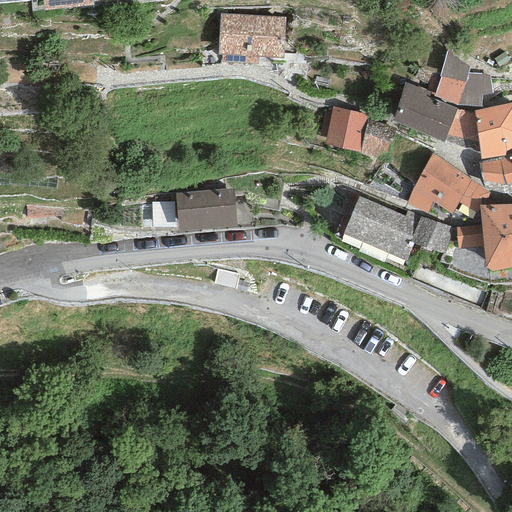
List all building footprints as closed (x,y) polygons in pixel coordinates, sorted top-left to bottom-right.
[(41,0),(43,11),(91,6),(92,7),(127,3),(126,0),(41,0)] [(285,18),(219,14),(217,55),(221,55),(220,62),(258,64),(258,57),(283,58),(285,18)] [(292,25),(292,41),(333,42),(333,26),(292,25)] [(440,77),(435,94),(434,96),(456,106),(481,107),(482,95),(492,93),(489,76),(482,74),(467,73),(469,68),(446,51),(439,77),(440,77)] [(504,53),(493,59),(498,68),(509,61),(504,53)] [(444,141),(456,109),(432,99),(434,96),(435,94),(405,82),(392,121),(444,144),(444,141)] [(94,91),(64,89),(64,99),(94,100),(94,91)] [(511,102),(473,111),(473,115),(479,153),(480,158),(480,160),(505,156),(511,151),(511,102)] [(367,115),(332,108),(324,145),(359,152),(366,120),(367,115)] [(444,141),(479,153),(473,115),(456,109),(444,141)] [(395,129),(366,120),(359,152),(376,159),(392,143),(395,129)] [(470,179),(432,153),(413,187),(406,204),(428,213),(431,202),(451,214),(458,202),(470,179)] [(511,156),(500,161),(480,164),(483,181),(506,185),(511,182),(511,156)] [(488,193),(470,179),(458,202),(459,203),(476,213),(479,212),(479,206),(483,206),(488,193)] [(233,188),(175,193),(178,232),(236,227),(233,188)] [(453,229),(406,210),(404,215),(358,197),(342,235),(407,261),(414,243),(443,255),(453,229)] [(173,202),(151,202),(152,227),(173,227),(173,202)] [(511,204),(483,206),(479,206),(479,212),(481,225),(483,247),(485,269),(490,271),(511,267),(511,204)] [(39,207),(27,206),(27,219),(66,216),(65,208),(39,207)] [(483,247),(481,225),(455,228),(457,249),(483,247)]
